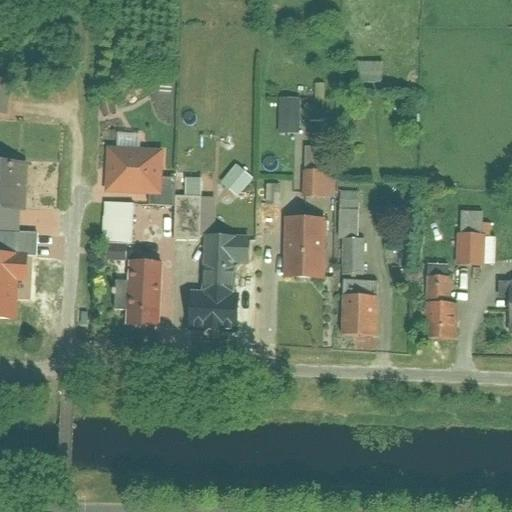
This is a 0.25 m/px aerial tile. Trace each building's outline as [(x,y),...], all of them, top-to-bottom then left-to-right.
[(384,83),(384,64),(360,64),(360,84),(384,83)] [(0,80),(0,114),(11,115),(14,82),(0,80)] [(282,99),(282,129),(304,129),(304,98),(282,99)] [(110,148),(109,185),(154,186),(169,186),(170,149),(110,148)] [(34,163),(0,160),(0,208),(26,211),(31,211),(34,163)] [(242,166),(227,184),(241,195),(256,178),(242,166)] [(308,169),(306,196),(338,197),(339,171),(308,169)] [(187,180),(187,196),(202,196),(202,181),(187,180)] [(272,184),(271,204),(284,204),(284,184),(272,184)] [(169,186),(154,186),(153,205),(180,206),(180,187),(169,186)] [(342,210),(363,210),(362,201),(342,201),(342,210)] [(135,246),(136,205),(105,205),(105,246),(135,246)] [(26,211),(0,208),(0,229),(25,231),(26,211)] [(347,239),(363,238),(363,210),(342,210),(343,239),(347,239)] [(466,234),(488,235),(489,214),(467,213),(466,234)] [(327,218),(290,218),(289,277),(327,277),(327,218)] [(463,234),(461,263),(488,265),(488,263),(490,238),(490,235),(488,235),(466,234),(463,234)] [(256,237),(211,236),(210,265),(212,265),(244,266),(256,266),(256,237)] [(347,239),(347,273),(369,273),(368,238),(363,238),(347,239)] [(500,239),(490,238),(488,263),(499,264),(500,239)] [(33,255),(0,254),(0,316),(21,317),(22,278),(33,278),(33,255)] [(167,328),(169,262),(135,261),(134,281),(133,311),(133,327),(167,328)] [(209,297),(242,299),(244,266),(212,265),(209,297)] [(433,277),(453,277),(452,266),(433,267),(433,277)] [(431,302),(457,302),(457,277),(453,277),(433,277),(430,277),(431,302)] [(119,310),(133,311),(134,281),(120,281),(119,310)] [(346,281),(346,296),(379,297),(379,283),(346,281)] [(209,297),(191,296),(189,327),(239,330),(242,299),(209,297)] [(346,296),(345,336),(378,337),(379,297),(346,296)] [(430,339),(461,339),(460,302),(457,302),(431,302),(430,302),(430,339)]
